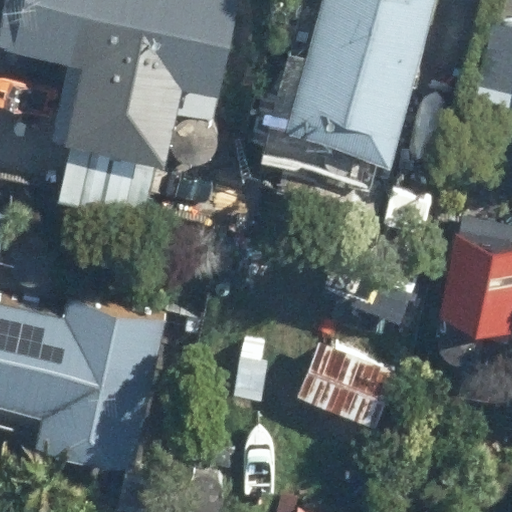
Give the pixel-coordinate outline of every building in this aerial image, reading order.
[(249,0),(12,0),(8,20),(14,21),(10,39),(77,54),(58,138),(81,143),(83,135),(180,158),(192,105),(224,113),(249,0)] [(334,0),(299,133),(402,160),(443,0),(334,0)] [(511,20),(503,19),(487,95),(511,100),(511,20)] [(0,402),(53,415),(48,441),(144,462),(178,315),(81,294),(77,311),(0,293),(0,292),(18,212),(0,208),(0,402)] [(511,318),(511,221),(502,220),(502,215),(476,210),(472,230),(470,230),(455,308),(511,318)] [(411,308),(347,277),(333,306),(398,336),(411,308)] [(407,363),(326,333),(303,396),(384,426),(407,363)]
